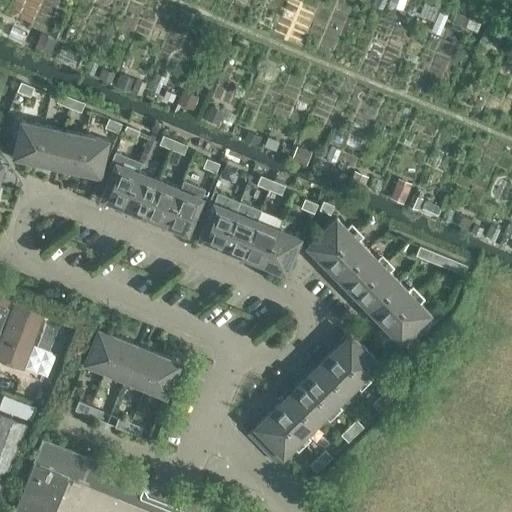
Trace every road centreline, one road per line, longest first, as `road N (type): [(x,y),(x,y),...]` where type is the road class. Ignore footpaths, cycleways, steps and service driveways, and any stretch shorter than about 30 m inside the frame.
road 1 (residential): [(238,354),(285,360),(328,323),(305,302),(40,196),(20,254),(193,334)]
road 2 (residential): [(61,424),(185,471),(198,439)]
road 3 (residential): [(298,511),(277,486),(198,439)]
